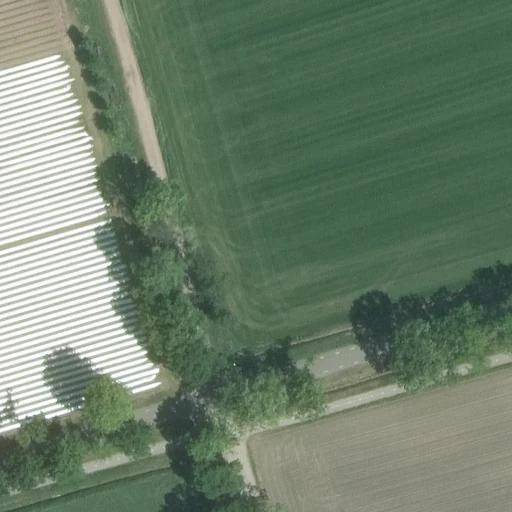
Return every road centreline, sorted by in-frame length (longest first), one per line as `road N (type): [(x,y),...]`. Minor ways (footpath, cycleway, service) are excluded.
road 1 (unclassified): [(0,465),(511,317)]
road 2 (track): [(105,0),(248,511)]
